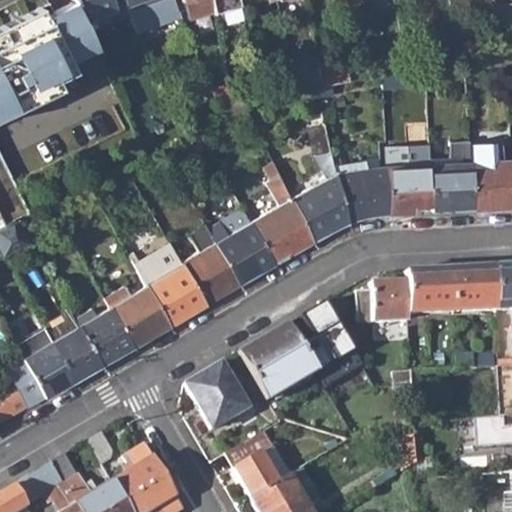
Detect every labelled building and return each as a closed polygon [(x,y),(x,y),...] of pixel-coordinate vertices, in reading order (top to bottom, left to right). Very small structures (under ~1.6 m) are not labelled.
[(0,208),(2,212),(8,222),(18,217),(31,210),(0,151),(0,101),(51,76),(69,67),(65,58),(93,44),(83,22),(81,17),(72,0),(70,0),(51,9),(47,0),(0,23),(0,208)] [(72,0),(81,17),(92,13),(111,5),(109,0),(72,0)] [(123,0),(124,1),(136,27),(180,12),(175,0),(123,0)] [(185,0),(189,16),(213,10),(210,0),(185,0)] [(93,18),(92,13),(81,17),(83,22),(93,18)] [(464,59),(464,70),(506,63),(505,52),(464,59)] [(319,73),(322,85),(349,80),(347,67),(340,69),(338,57),(317,61),(319,73)] [(381,62),(384,74),(408,70),(405,58),(381,62)] [(424,78),(424,79),(465,73),(464,70),(464,59),(423,67),(424,78)] [(380,74),(382,85),(424,78),(423,67),(408,70),(384,74),(380,74)] [(292,78),(294,90),(322,85),(319,73),(292,78)] [(0,101),(0,120),(3,119),(0,112),(55,85),(51,76),(0,101)] [(257,86),(259,97),(294,90),(292,78),(256,85),(257,86)] [(212,88),(218,103),(233,101),(230,91),(229,85),(212,88)] [(230,91),(233,101),(243,99),(259,97),(257,86),(230,91)] [(218,103),(224,116),(247,108),(243,99),(233,101),(218,103)] [(290,198),(311,240),(347,220),(336,174),(325,123),(310,127),(315,155),(327,178),(290,198)] [(492,148),(493,161),(510,160),(510,148),(492,148)] [(128,166),(133,177),(146,172),(140,160),(128,166)] [(511,206),(511,195),(510,160),(493,161),(470,162),(472,209),(511,206)] [(249,221),(272,262),(311,240),(290,198),(272,161),(263,166),(270,178),(266,181),(278,204),(249,221)] [(430,163),(433,210),(472,209),(470,162),(430,163)] [(381,166),(384,212),(433,210),(430,163),(381,166)] [(381,166),(336,174),(347,220),(356,216),(384,212),(381,166)] [(18,217),(26,232),(40,225),(32,210),(31,210),(18,217)] [(243,210),(210,229),(239,281),(272,262),(249,221),(243,210)] [(0,226),(0,247),(3,253),(30,239),(26,232),(18,217),(8,222),(0,226)] [(182,263),(203,302),(239,281),(210,229),(210,227),(206,220),(188,230),(200,249),(180,260),(182,263)] [(146,283),(168,323),(203,302),(182,263),(146,283)] [(406,282),(406,314),(511,309),(511,317),(511,365),(408,372),(408,422),(471,418),(511,415),(511,265),(405,271),(406,282)] [(406,314),(406,282),(368,283),(369,290),(354,292),(355,324),(406,321),(406,314)] [(109,305),(131,344),(168,323),(146,283),(129,293),(125,285),(104,296),(109,305)] [(290,318),(322,384),(360,366),(327,300),(290,318)] [(78,323),(100,362),(131,344),(109,305),(78,323)] [(52,337),(75,376),(100,362),(78,323),(52,337)] [(239,352),(267,401),(316,372),(287,323),(239,352)] [(22,355),(45,394),(75,376),(52,337),(24,353),(22,355)] [(0,420),(29,403),(45,394),(22,355),(6,363),(16,381),(0,389),(0,420)] [(185,384),(211,428),(247,406),(221,362),(185,384)] [(511,415),(471,418),(473,447),(511,443),(511,415)] [(222,454),(248,497),(277,480),(260,451),(269,445),(261,431),(222,454)] [(87,440),(101,464),(112,458),(112,450),(101,432),(87,440)] [(411,436),(395,436),(402,471),(417,462),(411,436)] [(112,481),(123,500),(161,478),(141,444),(121,457),(125,465),(121,467),(122,476),(112,481)] [(50,463),(79,511),(102,511),(123,500),(112,481),(90,494),(65,454),(50,463)] [(79,511),(50,463),(36,471),(13,483),(26,505),(48,492),(60,511),(58,511),(79,511)] [(248,497),(256,511),(308,511),(286,474),(277,480),(248,497)] [(173,511),(179,509),(161,478),(123,500),(130,511),(143,511),(145,511),(173,511)] [(0,511),(16,511),(27,506),(26,505),(13,483),(0,491),(0,511)] [(102,511),(130,511),(123,500),(102,511)]
